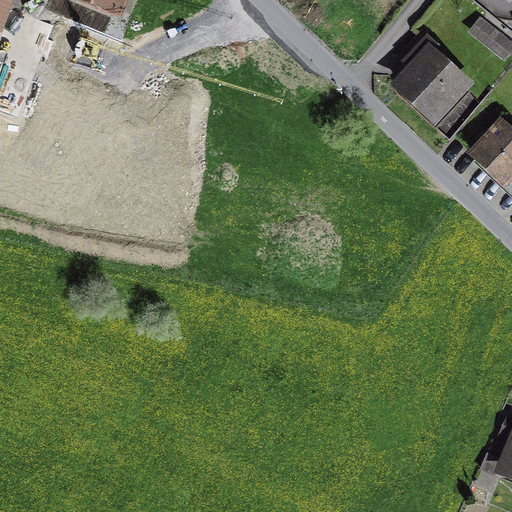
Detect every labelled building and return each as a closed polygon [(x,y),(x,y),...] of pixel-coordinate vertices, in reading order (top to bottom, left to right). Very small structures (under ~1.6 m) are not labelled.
[(18,0),(0,0),(0,40),(3,42),(18,0)] [(130,0),(62,0),(121,24),(130,0)] [(508,49),(474,20),(463,33),(497,62),(508,49)] [(457,88),(415,49),(378,90),(420,128),(457,88)] [(511,164),(511,146),(491,125),(457,157),(486,189),(511,164)] [(511,491),(511,437),(500,433),(481,478),(511,491)]
